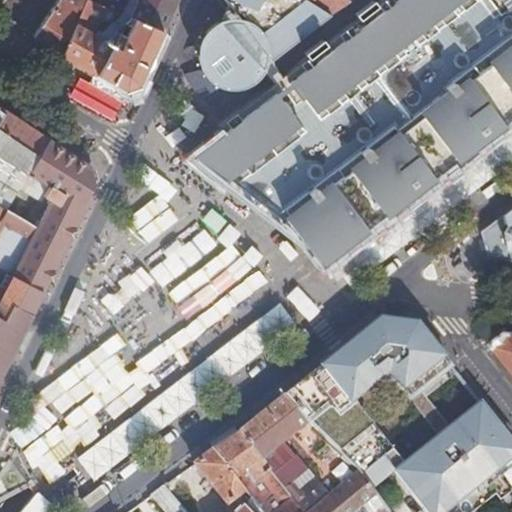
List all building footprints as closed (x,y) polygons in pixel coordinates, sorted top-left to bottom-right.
[(33,34),(61,53),(75,21),(79,13),(84,0),(54,0),(52,7),(33,34)] [(61,53),(95,72),(114,43),(108,40),(129,15),(122,12),(100,35),(95,32),(103,5),(97,4),(89,0),(84,0),(79,13),(75,21),(61,53)] [(129,15),(161,29),(172,5),(173,0),(89,0),(97,4),(103,5),(122,12),(129,15)] [(308,0),(309,0),(308,0),(223,0),(226,4),(221,15),(219,17),(214,20),(210,24),(205,29),(201,37),(200,43),(199,50),(201,66),(206,73),(210,78),(217,82),(223,84),(226,85),(236,85),(243,83),(247,81),(251,78),(254,75),(261,69),(263,64),(267,58),(328,12),(344,0),(308,0)] [(511,0),(378,0),(280,76),(275,79),(271,82),(216,125),(221,130),(245,161),(290,217),(312,245),(326,263),(367,233),(383,220),(434,182),(457,164),(504,128),(511,122),(511,0)] [(95,72),(125,90),(135,86),(161,29),(129,15),(108,40),(114,43),(95,72)] [(0,205),(5,208),(18,187),(28,171),(29,172),(48,139),(2,108),(0,110),(0,205)] [(245,161),(221,130),(186,157),(219,181),(227,187),(309,247),(285,217),(230,172),(245,161)] [(90,167),(48,139),(29,172),(28,171),(18,187),(40,200),(42,195),(49,199),(35,227),(6,209),(0,220),(0,221),(3,224),(0,228),(0,265),(6,269),(4,273),(10,277),(39,291),(93,182),(90,167)] [(511,141),(341,272),(349,284),(511,161),(511,141)] [(290,217),(245,161),(230,172),(285,217),(309,247),(312,245),(290,217)] [(123,267),(79,298),(98,324),(208,246),(186,216),(177,222),(157,194),(117,222),(133,244),(115,257),(123,267)] [(29,312),(39,291),(10,277),(4,273),(6,269),(0,265),(0,228),(3,224),(0,221),(0,220),(6,209),(5,208),(0,205),(0,316),(1,317),(10,301),(29,312)] [(511,205),(504,212),(479,231),(487,258),(511,260),(511,205)] [(181,277),(214,255),(206,243),(173,265),(181,277)] [(184,325),(192,337),(210,323),(219,335),(271,295),(253,272),(184,325)] [(301,278),(288,285),(306,318),(319,311),(301,278)] [(0,369),(29,312),(10,301),(1,317),(0,316),(0,369)] [(93,481),(296,325),(279,303),(76,459),(93,481)] [(449,507),(511,455),(511,447),(477,403),(447,427),(435,437),(401,465),(351,402),(374,382),(394,384),(407,401),(419,392),(449,368),(414,324),(375,321),(280,397),(363,484),(368,491),(391,472),(422,511),(425,511),(442,499),(449,507)] [(137,323),(130,336),(147,346),(154,333),(137,323)] [(47,400),(8,430),(50,485),(77,464),(68,452),(76,446),(63,429),(83,414),(88,421),(145,378),(112,334),(39,389),(47,400)] [(490,347),(511,374),(511,334),(506,334),(490,347)] [(151,364),(157,375),(190,356),(184,346),(151,364)] [(419,392),(407,401),(435,437),(447,427),(419,392)] [(349,511),(352,510),(371,494),(368,491),(363,484),(280,397),(236,431),(301,511),(349,511)] [(353,511),(352,510),(349,511),(301,511),(236,431),(210,450),(236,478),(243,472),(249,479),(241,485),(243,487),(263,511),(353,511)] [(225,502),(243,487),(241,485),(236,478),(210,450),(191,463),(225,502)] [(442,499),(425,511),(470,511),(492,494),(497,500),(511,488),(511,455),(449,507),(442,499)] [(147,495),(163,511),(183,511),(160,485),(147,495)] [(386,511),(371,494),(352,510),(353,511),(386,511)] [(40,511),(45,506),(34,497),(21,511),(40,511)]
